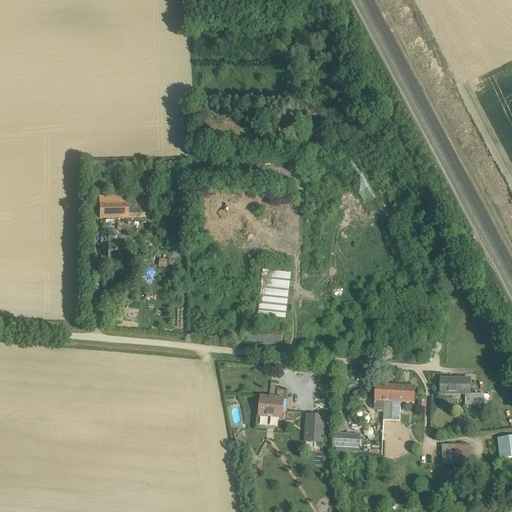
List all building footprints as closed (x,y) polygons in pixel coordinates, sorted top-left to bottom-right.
[(99,198),(100,219),(149,217),(149,200),(126,201),(126,197),(99,198)] [(108,260),(124,261),(124,238),(108,238),(108,250),(108,260)] [(158,267),(167,268),(168,260),(159,258),(158,267)] [(286,319),(292,273),(265,270),(260,316),(286,319)] [(243,328),(241,341),(281,346),(283,333),(264,331),(257,330),(243,328)] [(312,374),(312,388),(329,389),(329,374),(312,374)] [(465,405),(484,406),(484,395),(478,394),(470,394),(471,380),(441,379),(441,394),(465,395),(465,405)] [(382,440),(390,440),(394,386),(376,385),(375,410),(384,411),(382,440)] [(390,440),(390,449),(399,449),(399,441),(401,403),(414,404),(415,388),(394,386),(390,440)] [(359,391),(353,393),(355,401),(362,398),(359,391)] [(259,416),(282,418),(284,400),(261,397),(260,407),(259,416)] [(418,406),(426,406),(426,398),(418,398),(418,406)] [(307,415),(305,442),(323,443),(325,416),(307,415)] [(348,431),(348,418),(339,419),(339,431),(348,431)] [(241,430),(234,431),(235,439),(243,438),(241,430)] [(334,434),(333,447),(336,447),(358,448),(359,435),(334,434)] [(511,437),(498,440),(501,459),(511,457),(511,437)] [(454,445),(442,446),(443,464),(455,464),(454,445)]
